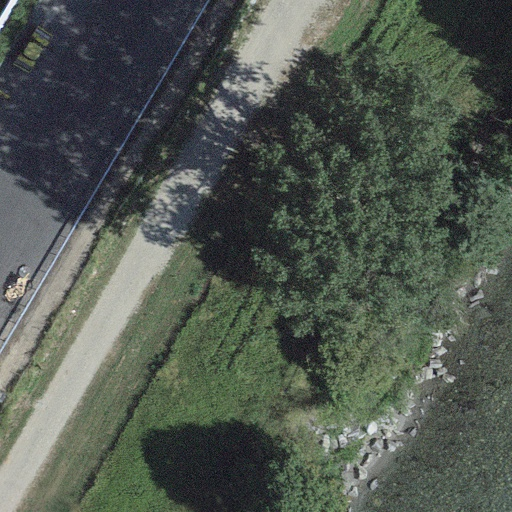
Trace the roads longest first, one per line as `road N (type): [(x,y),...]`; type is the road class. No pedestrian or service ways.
road 1 (track): [(289,0),(0,502)]
road 2 (motorway): [(0,179),(106,0)]
